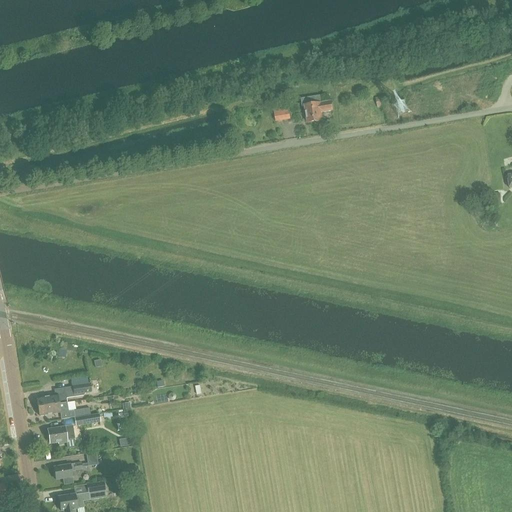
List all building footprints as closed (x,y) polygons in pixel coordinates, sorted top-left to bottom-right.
[(305,106),(307,123),(322,121),(320,113),(332,111),(331,102),(321,103),(320,96),(301,99),(303,107),(305,106)] [(375,98),(377,108),(384,107),(381,97),(375,98)] [(272,105),(276,122),(290,120),(287,102),(272,105)] [(500,193),(492,194),(493,206),(501,205),(500,193)] [(102,366),(100,360),(94,362),(95,368),(102,366)] [(37,399),(38,408),(67,403),(66,398),(84,395),(84,394),(90,393),(89,385),(72,387),(54,389),(55,396),(37,399)] [(78,401),(70,402),(71,410),(78,410),(78,401)] [(67,403),(38,408),(39,417),(60,414),(68,413),(67,403)] [(89,408),(73,410),(75,418),(90,416),(89,408)] [(99,415),(90,416),(75,418),(76,426),(100,422),(99,415)] [(47,431),(50,445),(67,442),(67,440),(74,439),(72,426),(64,428),(47,431)] [(62,479),(63,486),(72,484),(71,478),(70,471),(82,469),(81,464),(54,468),(56,480),(62,479)] [(124,469),(125,478),(138,476),(137,468),(124,469)] [(86,485),(87,494),(59,498),(61,511),(63,511),(62,511),(76,511),(77,509),(83,508),(83,502),(88,501),(105,499),(104,490),(103,482),(86,485)]
